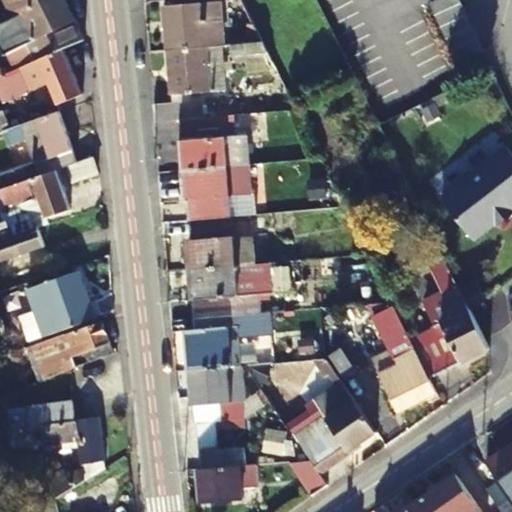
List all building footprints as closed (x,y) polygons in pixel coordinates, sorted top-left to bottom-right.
[(61,47),(77,40),(62,0),(7,0),(29,60),(61,47)] [(479,51),(454,0),(433,0),(428,3),(454,63),(479,51)] [(162,50),(206,45),(204,23),(216,22),(213,2),(158,7),(162,50)] [(232,42),(245,41),(243,21),(230,22),(232,42)] [(266,51),(260,40),(245,41),(247,52),(266,51)] [(234,54),(247,52),(245,41),(232,42),(234,54)] [(232,42),(217,44),(218,55),(234,54),(232,42)] [(221,88),(218,55),(217,44),(206,45),(162,50),(166,94),(221,88)] [(55,102),(79,93),(61,47),(29,60),(0,72),(0,84),(2,83),(0,79),(7,76),(10,83),(26,77),(28,83),(45,76),(55,102)] [(18,122),(36,116),(31,100),(13,107),(18,122)] [(152,121),(176,118),(175,103),(150,106),(152,121)] [(37,162),(32,164),(35,176),(56,169),(66,166),(74,163),(57,109),(36,116),(18,122),(4,127),(0,128),(0,184),(1,187),(22,180),(18,169),(8,140),(28,133),(37,162)] [(185,168),(226,164),(225,148),(235,146),(232,112),(179,118),(185,168)] [(8,140),(18,169),(32,164),(37,162),(28,133),(8,140)] [(442,198),(473,237),(492,222),(488,218),(511,199),(511,200),(511,157),(504,148),(442,198)] [(74,163),(66,166),(71,183),(100,174),(98,156),(74,163)] [(22,180),(35,176),(32,164),(18,169),(22,180)] [(192,219),(229,215),(229,211),(232,210),(226,164),(185,168),(192,219)] [(0,194),(0,206),(1,209),(36,198),(42,217),(66,209),(56,169),(35,176),(22,180),(1,187),(3,193),(0,194)] [(421,210),(418,204),(407,210),(410,216),(421,210)] [(0,238),(9,236),(5,222),(1,209),(0,209),(0,238)] [(32,228),(28,214),(5,222),(9,236),(32,228)] [(189,270),(234,266),(229,215),(192,219),(194,239),(187,240),(189,270)] [(0,238),(0,259),(38,247),(32,228),(9,236),(0,238)] [(288,260),(285,233),(272,234),(275,261),(288,260)] [(260,263),(275,261),(272,234),(257,234),(260,263)] [(413,338),(432,375),(488,344),(471,309),(463,292),(440,247),(425,256),(434,273),(421,280),(443,324),(413,338)] [(260,263),(263,294),(279,292),(275,261),(260,263)] [(195,319),(239,315),(234,266),(189,270),(191,298),(194,298),(195,319)] [(94,315),(78,268),(23,285),(35,324),(42,322),(44,331),(94,315)] [(471,309),(486,299),(476,284),(463,292),(471,309)] [(237,365),(244,365),(241,337),(270,334),(268,312),(239,315),(195,319),(186,320),(188,370),(237,365)] [(396,409),(436,389),(398,316),(395,316),(393,318),(393,321),(395,324),(384,331),(390,344),(402,338),(409,351),(395,358),(391,349),(373,359),(378,374),(396,409)] [(110,343),(103,320),(34,341),(45,376),(77,365),(73,355),(110,343)] [(237,365),(188,370),(192,425),(220,423),(219,404),(229,404),(227,373),(238,371),(237,365)] [(313,399),(322,412),(289,435),(292,441),(306,462),(309,467),(342,444),(345,449),(375,430),(341,380),(313,399)] [(77,481),(102,465),(95,414),(69,418),(66,399),(21,407),(23,425),(34,423),(36,444),(72,438),(77,481)] [(277,447),(287,463),(306,462),(292,441),(277,447)] [(511,454),(490,469),(511,501),(511,454)] [(306,462),(287,463),(305,496),(321,485),(309,467),(306,462)] [(240,488),(252,488),(251,465),(194,468),(196,499),(240,498),(240,488)] [(71,484),(60,466),(34,481),(45,500),(52,496),(71,484)] [(415,505),(419,511),(474,511),(479,509),(457,476),(415,505)]
